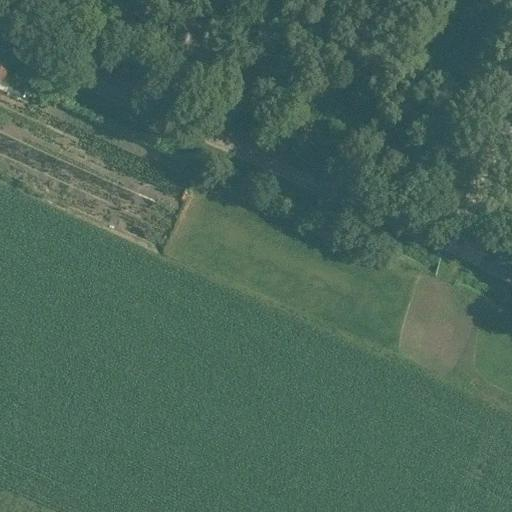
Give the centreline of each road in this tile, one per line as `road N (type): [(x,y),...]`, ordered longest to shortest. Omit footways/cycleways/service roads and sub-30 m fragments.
road 1 (unclassified): [(458,248),(0,38)]
road 2 (unclassified): [(511,117),(458,248)]
